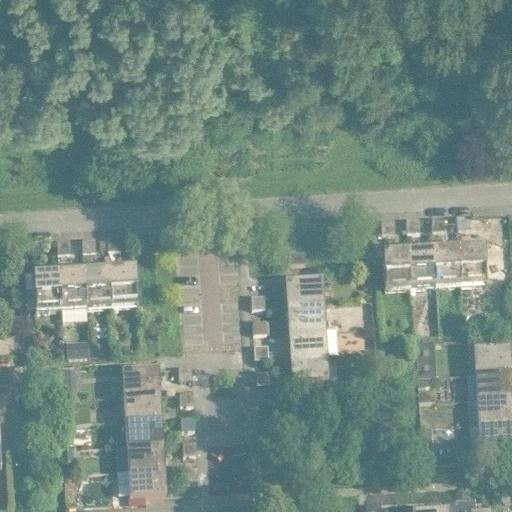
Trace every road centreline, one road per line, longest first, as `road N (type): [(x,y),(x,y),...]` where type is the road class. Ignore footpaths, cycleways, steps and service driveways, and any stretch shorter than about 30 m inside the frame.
road 1 (residential): [(209,211),(511,192)]
road 2 (residential): [(0,222),(209,211)]
road 3 (residential): [(209,211),(219,353)]
